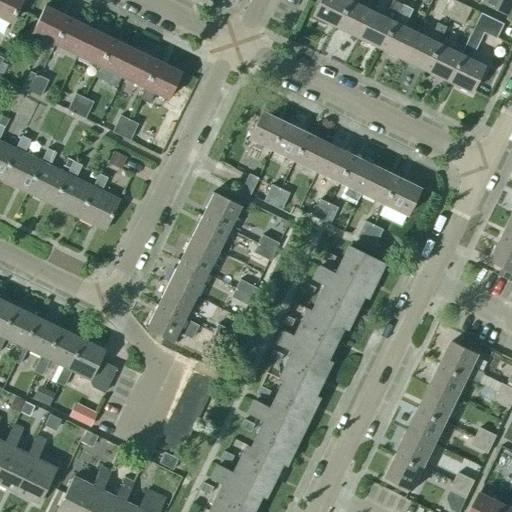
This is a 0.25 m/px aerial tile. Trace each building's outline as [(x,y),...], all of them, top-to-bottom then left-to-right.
[(21,0),(0,0),(0,18),(10,24),(21,0)] [(319,0),(312,16),(335,27),(348,0),(319,0)] [(357,38),(370,11),(358,5),(360,0),(348,0),(335,27),(357,38)] [(450,19),(458,3),(452,0),(448,0),(441,15),(450,19)] [(508,16),(511,8),(511,0),(481,0),(480,3),(508,16)] [(357,38),(380,49),(385,38),(401,5),(393,1),(384,18),(370,11),(357,38)] [(467,7),(458,3),(450,19),(459,24),(467,7)] [(380,49),(402,60),(415,33),(404,27),(412,10),(401,5),(385,38),(380,49)] [(31,34),(54,45),(67,18),(44,6),(31,34)] [(480,13),(460,55),(452,71),(447,82),(470,93),(483,66),(470,60),(483,33),(495,39),(502,24),(480,13)] [(67,18),(54,45),(76,56),(90,29),(67,18)] [(402,60),(424,71),(430,60),(438,44),(446,28),(437,23),(429,40),(415,33),(402,60)] [(90,29),(76,56),(99,67),(112,40),(90,29)] [(112,40),(99,67),(121,78),(135,51),(112,40)] [(430,60),(424,71),(447,82),(452,71),(460,55),(438,44),(430,60)] [(135,51),(121,78),(144,89),(157,61),(135,51)] [(157,61),(144,89),(140,98),(147,102),(151,92),(167,100),(180,73),(157,61)] [(22,89),(31,93),(39,77),(30,73),(22,89)] [(39,77),(31,93),(40,97),(47,81),(39,77)] [(67,111),(76,115),(84,99),(75,94),(67,111)] [(84,99),(76,115),(85,119),(92,103),(84,99)] [(271,150),(284,123),(261,112),(248,139),(271,150)] [(112,132),(121,137),(129,121),(120,116),(112,132)] [(129,121),(121,137),(129,141),(137,125),(129,121)] [(293,161),(307,134),(284,123),(271,150),(293,161)] [(0,180),(0,181),(16,149),(15,149),(0,141),(0,135),(4,128),(0,126),(0,180)] [(316,172),(329,145),(307,134),(293,161),(316,172)] [(0,181),(26,193),(41,162),(41,161),(23,153),(30,140),(21,136),(15,149),(16,149),(0,181)] [(338,183),(352,156),(329,145),(316,172),(338,183)] [(26,193),(52,206),(67,174),(66,174),(49,166),(55,153),(47,149),(41,161),(41,162),(26,193)] [(107,163),(120,170),(126,158),(113,151),(107,163)] [(361,194),(374,167),(352,156),(338,183),(361,194)] [(67,174),(52,206),(78,218),(93,187),(92,187),(75,178),(81,166),(72,161),(66,174),(67,174)] [(383,205),(396,178),(374,167),(361,194),(383,205)] [(98,174),(92,187),(93,187),(78,218),(104,231),(119,200),(101,191),(107,178),(98,174)] [(249,195),(257,179),(249,175),(241,191),(249,195)] [(419,189),(396,178),(383,205),(406,216),(419,189)] [(272,206),(280,190),(271,185),(263,202),(272,206)] [(288,194),(280,190),(272,206),(281,210),(288,194)] [(229,230),(241,207),(212,193),(201,216),(229,230)] [(320,221),(328,204),(320,200),(311,217),(320,221)] [(337,208),(328,204),(320,221),(329,225),(337,208)] [(189,238),(218,252),(229,230),(201,216),(189,238)] [(511,242),(511,217),(502,238),(511,242)] [(365,243),(373,226),(364,222),(356,239),(365,243)] [(381,230),(373,226),(365,243),(374,247),(381,230)] [(258,244),(274,252),(278,244),(262,236),(258,244)] [(178,260),(207,275),(218,252),(189,238),(178,260)] [(511,271),(511,242),(502,238),(491,261),(511,271)] [(269,261),(274,252),(258,244),(253,253),(269,261)] [(361,296),(365,298),(382,263),(349,247),(335,275),(320,267),(317,274),(361,295),(361,296)] [(322,260),(332,265),(335,257),(325,253),(322,260)] [(167,283),(196,297),(207,275),(178,260),(167,283)] [(344,329),(361,296),(361,295),(317,274),(314,280),(325,286),(312,312),(308,310),(308,311),(340,327),(344,329)] [(235,289),(251,297),(256,288),(240,280),(235,289)] [(167,283),(156,305),(184,319),(196,297),(167,283)] [(302,291),(311,296),(315,288),(305,284),(302,291)] [(247,306),(251,297),(235,289),(231,298),(247,306)] [(0,334),(14,307),(0,300),(0,334)] [(197,326),(184,320),(184,319),(156,305),(144,328),(173,342),(178,333),(191,340),(197,326)] [(36,318),(14,307),(0,334),(0,348),(5,338),(18,345),(11,361),(14,363),(36,318)] [(324,360),(340,327),(308,311),(295,338),(283,332),(280,339),(324,360)] [(281,323),(291,328),(294,320),(284,316),(281,323)] [(58,329),(36,318),(14,363),(19,365),(27,349),(41,356),(33,372),(36,373),(58,329)] [(213,334),(229,342),(233,333),(217,325),(213,334)] [(81,339),(58,329),(36,373),(42,376),(49,360),(63,367),(55,383),(59,384),(81,339)] [(225,350),(229,342),(213,334),(209,342),(225,350)] [(103,350),(81,339),(59,384),(64,387),(71,371),(89,380),(98,361),(103,350)] [(312,395),(320,379),(328,362),(324,360),(280,339),(277,345),(293,353),(279,380),(283,383),(312,395)] [(498,392),(497,393),(511,399),(511,388),(502,384),(483,375),(484,373),(473,368),(479,355),(452,342),(440,365),(467,378),(468,378),(498,392)] [(269,358),(279,363),(282,355),(273,351),(269,358)] [(116,369),(98,361),(89,380),(92,387),(104,393),(116,369)] [(430,387),(457,400),(467,378),(440,365),(430,387)] [(194,367),(189,378),(211,389),(217,377),(194,367)] [(189,378),(184,389),(206,400),(211,389),(189,378)] [(300,432),(308,415),(316,398),(312,395),(283,383),(270,409),(255,402),(251,408),(300,432)] [(257,395),(267,399),(270,391),(260,387),(257,395)] [(419,410),(446,423),(457,400),(430,387),(419,410)] [(184,389),(178,400),(201,411),(206,400),(184,389)] [(511,403),(511,399),(497,393),(493,401),(509,409),(511,403)] [(178,400),(173,411),(195,422),(201,411),(178,400)] [(283,466),(300,432),(251,408),(248,414),(264,422),(251,449),(279,463),(283,466)] [(96,414),(87,409),(80,423),(90,427),(96,414)] [(408,432),(435,445),(446,423),(419,410),(408,432)] [(173,411),(168,422),(190,433),(195,422),(173,411)] [(62,420),(49,414),(43,427),(56,433),(62,420)] [(241,428),(250,432),(254,425),(244,420),(241,428)] [(168,422),(163,433),(184,444),(190,433),(168,422)] [(13,425),(4,443),(9,445),(0,462),(0,485),(14,492),(31,456),(27,454),(13,447),(22,430),(13,425)] [(480,428),(476,437),(492,445),(496,436),(480,428)] [(97,438),(85,432),(80,443),(92,449),(97,438)] [(397,454),(424,468),(435,445),(408,432),(397,454)] [(179,455),(184,444),(163,433),(157,444),(179,455)] [(31,456),(14,492),(37,504),(55,468),(36,459),(45,441),(36,436),(27,454),(31,456)] [(492,445),(476,437),(472,446),(488,454),(492,445)] [(0,462),(9,445),(4,443),(0,440),(0,462)] [(258,495),(263,497),(279,463),(251,449),(247,447),(233,474),(217,466),(214,473),(258,494),(258,495)] [(220,459),(230,464),(233,456),(223,452),(220,459)] [(173,470),(178,460),(164,453),(159,463),(173,470)] [(413,491),(424,468),(397,454),(386,478),(413,491)] [(84,511),(97,488),(101,490),(110,472),(101,468),(92,486),(73,477),(55,511),(84,511)] [(249,511),(258,495),(258,494),(214,473),(211,479),(223,485),(209,511),(249,511)] [(458,473),(454,482),(470,490),(474,481),(458,473)] [(115,497),(101,490),(97,488),(84,511),(113,511),(119,499),(124,502),(132,484),(123,479),(115,497)] [(470,490),(454,482),(450,491),(466,499),(470,490)] [(199,491),(209,495),(213,488),(203,483),(199,491)] [(119,499),(113,511),(157,511),(164,499),(146,490),(137,508),(124,502),(119,499)] [(499,511),(504,503),(481,492),(470,511),(499,511)] [(511,511),(511,507),(504,503),(499,511),(511,511)]
